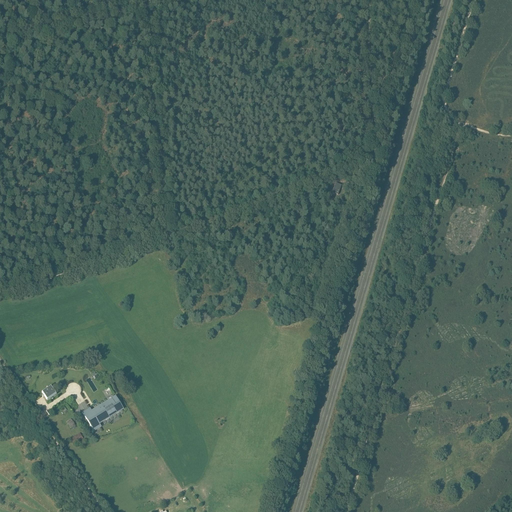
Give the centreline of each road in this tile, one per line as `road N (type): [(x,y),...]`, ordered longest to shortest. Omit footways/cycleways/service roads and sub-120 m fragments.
road 1 (track): [(341,511),(460,123)]
road 2 (track): [(0,292),(50,281),(375,155)]
road 3 (track): [(104,511),(0,357)]
road 4 (track): [(460,123),(444,97),(472,0)]
